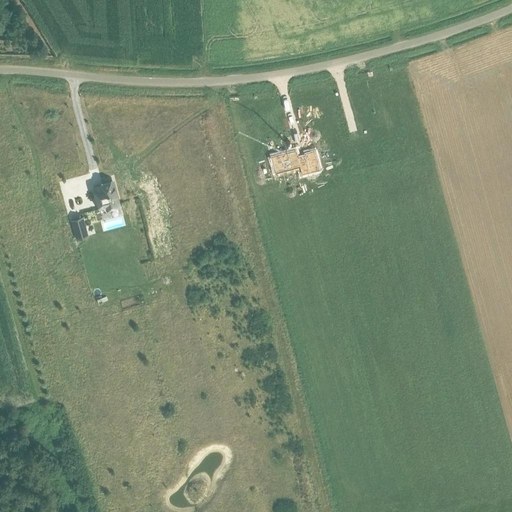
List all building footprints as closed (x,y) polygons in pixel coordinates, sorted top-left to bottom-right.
[(361,139),(351,141),(351,142),(355,158),(365,156),(365,155),(364,150),(395,141),(390,123),(381,125),(375,127),(366,130),(369,139),(361,141),(361,139)] [(272,156),(270,156),(275,173),(299,167),(302,174),(320,169),(314,150),(305,152),(305,153),(297,156),(296,149),(294,149),(294,150),(287,152),(287,151),(279,154),(272,156)] [(334,161),(324,164),(329,181),(331,181),(333,186),(335,194),(343,192),(339,178),(334,161)] [(116,193),(113,181),(101,184),(101,186),(102,186),(101,186),(100,187),(94,188),(95,193),(96,195),(98,203),(99,208),(101,208),(107,206),(107,208),(114,206),(119,205),(116,193)] [(75,233),(77,239),(81,238),(88,236),(83,217),(71,220),(75,233)]
